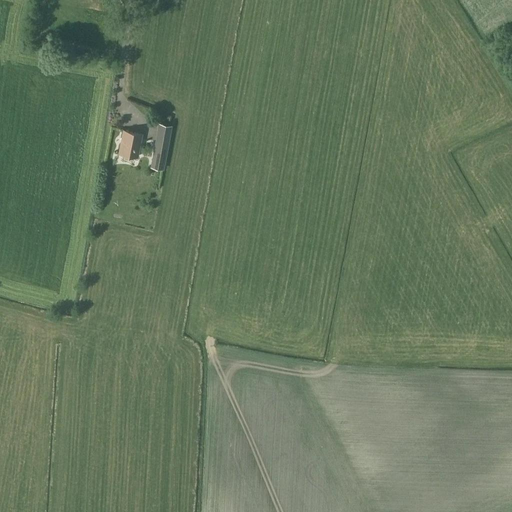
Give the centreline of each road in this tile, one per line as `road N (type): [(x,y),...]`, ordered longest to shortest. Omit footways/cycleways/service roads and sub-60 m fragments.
road 1 (track): [(204,334),(217,365),(214,382),(275,511)]
road 2 (track): [(217,365),(314,374),(331,364),(337,341)]
